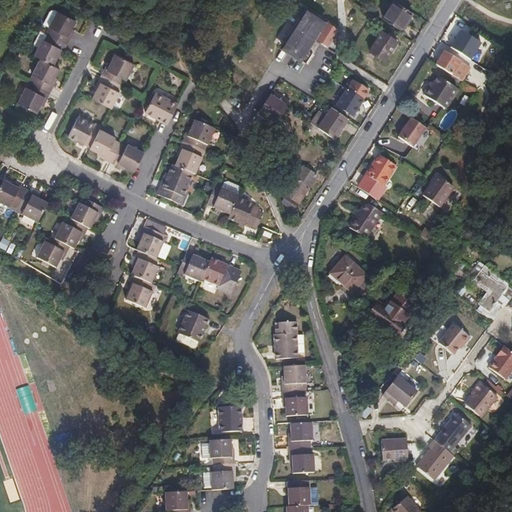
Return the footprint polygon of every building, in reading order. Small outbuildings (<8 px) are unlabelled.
[(414,14),(393,1),(382,19),(402,32),(414,14)] [(49,29),(57,13),(53,11),(50,11),(43,26),(49,29)] [(48,36),(67,47),(70,40),(68,39),(76,23),(57,13),(49,29),(51,30),(48,36)] [(300,59),(323,23),(307,13),(284,49),(300,59)] [(477,33),(462,24),(449,45),(464,55),(477,33)] [(338,31),(328,25),(318,40),(328,47),(338,31)] [(45,42),(48,36),(40,32),(33,47),(38,49),(42,41),(45,42)] [(382,33),(369,52),(385,62),(398,43),(382,33)] [(62,51),(64,52),(67,47),(48,36),(45,42),(42,41),(38,49),(34,57),(41,61),(53,67),(62,51)] [(435,65),(461,82),(466,74),(463,72),(467,66),(461,62),(444,52),(435,65)] [(105,71),(101,77),(120,87),(124,81),(126,82),(134,66),(115,56),(107,72),(105,71)] [(31,84),(50,94),(54,88),(51,87),(60,71),(53,67),(41,61),(32,77),(34,78),(31,84)] [(120,87),(101,77),(98,83),(101,84),(93,100),(111,110),(119,94),(117,93),(120,87)] [(364,99),(370,90),(353,80),(348,89),(364,99)] [(412,101),(421,107),(424,109),(422,111),(431,116),(445,94),(425,82),(412,101)] [(47,100),(50,94),(31,84),(28,90),(25,89),(17,104),(36,114),(45,99),(47,100)] [(336,107),(352,118),(364,99),(348,89),(336,107)] [(145,114),(161,122),(167,126),(177,106),(155,94),(145,114)] [(348,121),(332,110),(323,122),(317,118),(312,125),(324,133),(335,142),(344,130),(342,129),(348,121)] [(68,138),(90,149),(100,131),(100,130),(78,119),(68,138)] [(425,129),(411,119),(406,125),(402,131),(398,138),(412,148),(426,129),(425,129)] [(215,130),(195,121),(188,138),(186,138),(183,144),(203,152),(205,146),(208,148),(215,130)] [(310,124),(305,132),(318,141),(324,133),(312,125),(310,124)] [(90,149),(90,150),(106,158),(104,161),(110,164),(120,145),(114,142),(116,139),(100,131),(90,149)] [(203,152),(183,144),(180,151),(182,151),(175,168),(193,175),(195,176),(202,160),(200,159),(203,152)] [(118,165),(134,173),(144,154),(128,146),(127,148),(120,145),(110,164),(117,167),(118,165)] [(378,156),(357,188),(376,200),(384,188),(380,185),(393,166),(378,156)] [(175,168),(173,167),(163,190),(161,190),(158,197),(183,208),(186,200),(183,199),(185,195),(193,175),(175,168)] [(299,205),(317,177),(303,168),(285,195),(299,205)] [(423,199),(440,211),(454,191),(436,179),(423,199)] [(238,196),(242,188),(225,181),(222,189),(238,196)] [(16,211),(26,191),(21,188),(19,191),(4,182),(0,189),(0,205),(10,210),(11,208),(16,211)] [(215,187),(207,206),(230,216),(237,200),(238,196),(222,189),(215,187)] [(33,194),(26,191),(16,211),(22,214),(21,216),(38,225),(47,208),(48,206),(31,197),(33,194)] [(88,230),(90,231),(99,215),(101,217),(105,210),(85,200),(81,206),(80,205),(71,220),(88,230)] [(230,216),(228,220),(251,230),(252,228),(258,213),(260,209),(237,200),(230,216)] [(382,214),(365,203),(349,228),(366,239),(382,214)] [(258,213),(252,228),(257,231),(263,215),(258,213)] [(71,248),(74,250),(83,235),(85,236),(88,230),(71,220),(69,219),(65,226),(63,225),(55,240),(71,248)] [(420,237),(431,244),(439,232),(429,226),(420,237)] [(144,235),(137,252),(139,253),(157,260),(164,244),(162,243),(164,237),(144,228),(141,234),(144,235)] [(55,240),(50,238),(47,244),(45,243),(37,259),(55,269),(65,254),(67,255),(71,248),(55,240)] [(449,252),(445,249),(440,256),(443,259),(449,252)] [(139,261),(132,277),(134,278),(151,285),(158,268),(157,268),(159,262),(157,260),(139,253),(136,259),(139,261)] [(203,280),(210,264),(186,254),(179,270),(178,274),(201,284),(203,280)] [(351,292),(365,276),(345,257),(330,274),(351,292)] [(241,274),(211,260),(210,264),(203,280),(219,287),(217,291),(229,296),(235,284),(236,285),(241,274)] [(511,287),(480,263),(473,271),(478,275),(472,282),(486,293),(478,304),(483,308),(479,313),(492,323),(511,297),(511,287)] [(151,285),(134,278),(131,284),(133,286),(126,302),(146,311),(153,294),(152,293),(154,287),(151,285)] [(408,284),(401,294),(413,303),(419,291),(408,284)] [(413,303),(401,294),(398,292),(385,309),(379,305),(370,318),(401,340),(410,328),(404,323),(416,306),(413,303)] [(179,335),(199,344),(209,322),(189,313),(179,335)] [(454,353),(458,348),(463,342),(465,344),(471,337),(454,323),(439,342),(454,353)] [(279,331),(275,331),(275,336),(274,336),(275,360),(298,359),(298,354),(304,353),(303,338),(297,339),(297,334),(296,332),(297,332),(296,324),(278,324),(279,331)] [(196,351),(199,344),(179,335),(176,342),(196,351)] [(502,381),(511,367),(511,355),(501,347),(486,368),(502,381)] [(305,366),(283,367),(285,386),(282,386),(282,392),(304,392),(303,385),(306,385),(305,366)] [(391,398),(397,403),(403,408),(415,394),(396,378),(381,396),(387,402),(391,398)] [(461,404),(478,416),(494,396),(476,381),(472,387),(472,389),(461,404)] [(304,392),(282,392),(283,400),(285,400),(286,417),(308,416),(307,399),(304,399),(304,392)] [(394,407),(397,403),(391,398),(387,402),(394,407)] [(219,433),(242,432),(241,408),(218,409),(219,433)] [(453,413),(432,441),(448,453),(469,425),(453,413)] [(312,423),(290,424),(291,442),(288,442),(289,450),(311,449),(310,442),(313,442),(312,423)] [(393,464),(406,463),(405,444),(404,440),(379,442),(381,463),(392,462),(393,464)] [(212,460),(213,466),(235,466),(234,459),(232,459),(231,441),(208,441),(209,445),(210,460),(212,460)] [(432,481),(451,456),(448,453),(432,441),(427,448),(428,449),(415,467),(432,481)] [(210,460),(209,445),(201,446),(202,460),(210,460)] [(311,449),(289,450),(289,457),(292,457),(293,474),(314,474),(314,455),(311,455),(311,449)] [(211,489),(211,491),(233,490),(232,472),(235,472),(235,466),(213,466),(213,473),(210,473),(211,489)] [(211,489),(210,473),(202,474),(203,490),(211,489)] [(317,481),(310,482),(310,506),(318,506),(317,481)] [(310,482),(287,483),(288,507),(308,506),(310,506),(310,482)] [(168,511),(190,511),(191,510),(188,511),(187,492),(165,493),(166,511),(169,511),(168,511)] [(395,511),(419,511),(406,496),(392,508),(395,511)]
